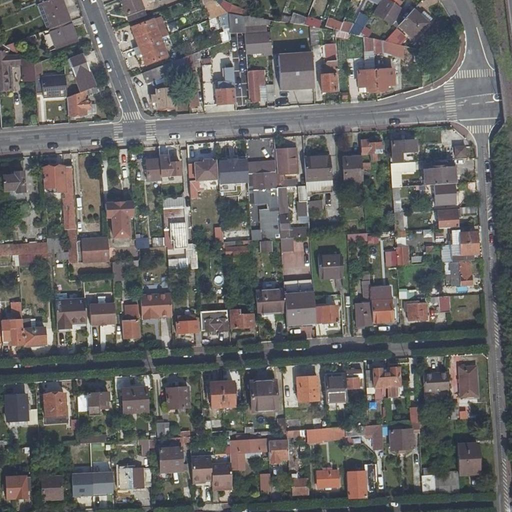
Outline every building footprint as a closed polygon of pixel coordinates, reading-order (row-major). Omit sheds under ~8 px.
[(47,0),(40,3),(36,5),(45,30),(47,29),(67,22),(68,22),(59,0),(47,0)] [(116,0),(124,20),(142,14),(137,0),(116,0)] [(393,0),(380,0),(369,15),(392,30),(398,25),(404,18),(393,11),(395,8),(398,5),(393,1),(393,0)] [(216,4),(208,7),(212,19),(214,18),(226,14),(216,4)] [(229,5),(226,14),(237,16),(239,9),(229,5)] [(404,18),(406,16),(395,8),(393,11),(404,18)] [(404,18),(398,25),(412,39),(426,25),(411,10),(406,16),(404,18)] [(269,21),(270,16),(260,12),(257,19),(266,21),(269,21)] [(226,14),(214,18),(220,34),(227,32),(226,14)] [(302,26),(304,20),(289,14),(288,19),(286,23),(302,26)] [(242,17),(240,16),(241,27),(249,26),(249,17),(242,17)] [(150,19),(129,26),(136,46),(157,39),(150,19)] [(318,24),(304,19),(304,20),(302,26),(307,27),(315,28),(316,28),(318,24)] [(67,22),(47,29),(54,49),(74,42),(67,22)] [(353,33),(358,26),(340,23),(337,32),(347,33),(353,33)] [(367,36),(368,34),(358,26),(353,33),(361,35),(367,36)] [(315,28),(307,27),(308,47),(317,47),(315,28)] [(268,49),(267,33),(258,34),(258,36),(247,36),(248,54),(258,53),(258,49),(268,49)] [(367,36),(361,35),(361,49),(370,49),(369,37),(367,36)] [(379,38),(369,37),(370,49),(370,50),(380,50),(379,47),(379,38)] [(157,39),(136,46),(140,57),(143,64),(165,56),(160,38),(157,39)] [(379,38),(379,47),(393,52),(396,44),(385,39),(379,38)] [(338,43),(324,44),(324,58),(338,58),(338,43)] [(3,46),(0,44),(0,87),(9,87),(8,69),(7,69),(4,69),(3,64),(7,64),(9,64),(9,67),(16,66),(16,64),(20,64),(21,73),(23,73),(23,79),(32,78),(32,77),(32,64),(18,56),(8,56),(8,49),(3,46)] [(136,46),(130,49),(134,59),(140,57),(136,46)] [(197,51),(182,57),(183,68),(183,71),(191,71),(191,69),(198,69),(197,60),(197,51)] [(79,55),(65,61),(71,77),(86,71),(79,55)] [(312,55),(279,57),(281,92),(314,90),(312,55)] [(140,71),(143,82),(183,68),(182,57),(140,71)] [(207,59),(197,60),(198,69),(201,106),(231,103),(230,82),(222,82),(215,83),(216,90),(212,90),(212,83),(209,83),(207,59)] [(334,64),(324,65),(325,72),(321,73),(322,78),(317,78),(316,78),(318,95),(333,93),(334,93),(332,79),(335,78),(334,64)] [(229,66),(220,66),(222,82),(230,82),(229,66)] [(254,69),(243,70),(246,102),(255,102),(254,88),(260,88),(259,72),(254,72),(254,69)] [(191,71),(183,71),(186,107),(194,106),(191,71)] [(389,72),(372,73),(373,93),(384,92),(383,87),(390,87),(389,72)] [(372,73),(356,74),(356,90),(364,90),(364,93),(373,93),(372,73)] [(32,78),(33,92),(39,92),(46,91),(46,95),(54,95),(54,90),(63,91),(62,76),(38,78),(38,80),(35,80),(35,77),(32,77),(32,78)] [(87,80),(79,82),(82,91),(88,89),(90,88),(87,80)] [(106,88),(104,83),(90,88),(88,89),(89,94),(106,88)] [(269,86),(261,87),(262,103),(270,103),(269,86)] [(171,88),(153,89),(153,95),(149,95),(149,102),(154,102),(154,109),(172,108),(171,88)] [(63,97),(65,114),(87,114),(87,99),(83,100),(82,91),(63,97)] [(361,139),(362,152),(371,152),(381,151),(381,141),(368,141),(368,138),(361,139)] [(392,140),(393,151),(402,151),(416,150),(416,139),(392,140)] [(463,146),(454,146),(455,156),(463,155),(463,146)] [(297,147),(277,147),(278,173),(277,173),(278,199),(279,236),(307,235),(307,224),(289,224),(288,218),(284,218),(283,181),(284,181),(284,173),(298,172),(297,147)] [(160,156),(161,174),(181,173),(180,159),(169,159),(169,153),(160,153),(160,156)] [(304,157),(305,179),(331,178),(329,153),(316,154),(316,157),(304,157)] [(344,156),(344,179),(363,178),(362,155),(344,156)] [(110,157),(103,156),(104,191),(122,190),(121,168),(111,168),(110,157)] [(160,156),(146,156),(147,177),(161,177),(161,174),(160,156)] [(218,159),(219,182),(248,180),(247,159),(247,156),(218,159)] [(189,160),(191,194),(197,194),(197,177),(215,177),(215,159),(211,159),(211,157),(203,157),(203,159),(189,160)] [(276,158),(247,159),(248,180),(249,201),(278,199),(277,173),(276,158)] [(411,161),(391,162),(392,186),(400,185),(399,170),(412,170),(411,161)] [(65,191),(64,163),(44,164),(45,185),(56,185),(56,191),(65,191)] [(74,163),(64,163),(65,191),(65,198),(66,220),(69,220),(75,220),(75,196),(74,163)] [(454,181),(453,164),(422,165),(424,183),(432,183),(454,181)] [(3,172),(4,187),(17,187),(17,188),(27,188),(25,168),(16,169),(15,169),(15,172),(3,172)] [(454,181),(432,183),(434,200),(444,199),(445,202),(455,201),(454,181)] [(400,196),(400,185),(392,186),(392,196),(400,196)] [(297,200),(297,209),(306,209),(305,186),(296,186),(296,195),(299,195),(299,200),(297,200)] [(314,211),(325,208),(323,199),(311,202),(314,211)] [(127,234),(127,213),(133,213),(133,201),(133,200),(105,201),(105,205),(105,214),(112,214),(112,234),(127,234)] [(459,211),(459,213),(474,212),(474,204),(459,205),(459,211)] [(169,211),(169,225),(185,225),(184,210),(169,211)] [(438,212),(438,227),(456,225),(456,219),(460,218),(459,213),(459,211),(438,212)] [(448,260),(449,260),(468,258),(473,258),(472,252),(476,252),(475,239),(479,239),(479,233),(475,233),(475,230),(471,231),(470,228),(462,229),(462,228),(458,228),(458,231),(454,232),(453,232),(454,242),(448,243),(448,260)] [(426,237),(435,237),(434,229),(425,230),(426,237)] [(346,232),(346,240),(365,239),(364,231),(346,232)] [(444,243),(446,233),(439,232),(437,242),(444,243)] [(162,244),(162,235),(152,236),(151,236),(152,244),(162,244)] [(81,239),(82,249),(107,248),(107,244),(107,237),(106,237),(81,238),(81,239)] [(0,242),(0,254),(18,253),(32,253),(48,251),(47,240),(0,242)] [(260,240),(260,250),(270,250),(270,240),(260,240)] [(284,243),(284,254),(307,252),(306,241),(284,243)] [(60,250),(60,243),(48,243),(48,251),(52,251),(60,250)] [(226,245),(226,253),(231,253),(246,252),(245,244),(240,245),(226,245)] [(405,244),(394,245),(395,262),(406,262),(405,244)] [(82,249),(82,260),(107,259),(107,248),(82,249)] [(68,250),(68,260),(82,260),(82,249),(76,249),(68,250)] [(317,252),(318,275),(341,274),(340,251),(317,252)] [(246,252),(231,253),(232,263),(246,262),(246,252)] [(468,258),(449,260),(451,284),(457,284),(469,283),(468,258)] [(111,259),(110,260),(111,276),(111,277),(121,276),(120,259),(114,259),(111,259)] [(368,302),(369,321),(389,320),(388,299),(376,299),(375,286),(373,286),(372,269),(367,270),(367,278),(368,299),(368,302)] [(253,291),(254,311),(282,309),(281,289),(253,291)] [(139,293),(139,292),(125,292),(126,318),(138,318),(137,303),(139,303),(139,293)] [(169,313),(168,292),(139,293),(139,303),(140,318),(150,317),(150,314),(169,313)] [(436,300),(437,310),(448,309),(446,295),(428,296),(429,301),(436,300)] [(85,317),(85,297),(54,298),(55,326),(69,326),(68,314),(74,314),(74,317),(85,317)] [(405,310),(405,318),(424,317),(423,301),(404,301),(404,299),(401,299),(401,311),(405,310)] [(20,317),(20,300),(11,300),(11,312),(12,312),(13,316),(15,316),(15,320),(21,321),(20,317)] [(368,302),(353,303),(354,324),(369,323),(369,321),(368,302)] [(113,323),(112,303),(88,303),(88,323),(98,323),(98,324),(103,324),(103,322),(113,323)] [(318,305),(318,321),(333,320),(332,304),(318,305)] [(226,326),(224,307),(198,308),(199,328),(213,327),(213,325),(216,325),(217,327),(226,326)] [(228,312),(228,326),(247,326),(247,311),(228,312)] [(174,320),(175,330),(192,329),(194,329),(194,312),(193,312),(177,313),(177,320),(174,320)] [(34,316),(20,317),(21,321),(21,326),(21,342),(43,341),(43,325),(34,325),(34,316)] [(139,336),(138,318),(126,318),(123,318),(124,337),(139,336)] [(21,326),(7,327),(7,338),(7,343),(21,342),(21,326)] [(194,329),(192,329),(193,344),(200,343),(199,329),(194,329)] [(455,366),(457,395),(474,394),(472,365),(455,366)] [(345,368),(345,375),(347,375),(356,375),(359,375),(359,367),(345,368)] [(385,385),(385,395),(397,395),(396,367),(386,367),(386,371),(384,371),(385,385)] [(371,368),(363,369),(364,386),(372,386),(371,368)] [(371,368),(372,386),(385,385),(384,371),(380,372),(380,368),(371,368)] [(421,373),(422,391),(445,390),(444,372),(421,373)] [(294,375),(295,399),(315,398),(314,374),(294,375)] [(321,375),(323,401),(344,400),(343,374),(321,375)] [(356,375),(347,375),(347,386),(356,385),(356,375)] [(248,379),(249,407),(275,405),(274,378),(248,379)] [(219,379),(208,380),(209,405),(221,404),(219,379)] [(219,379),(221,404),(232,404),(232,379),(219,379)] [(119,386),(120,411),(145,408),(144,384),(119,386)] [(164,386),(165,407),(187,406),(186,385),(164,386)] [(75,390),(75,404),(89,403),(103,403),(102,398),(108,398),(107,389),(75,390)] [(43,392),(45,414),(65,413),(64,391),(43,392)] [(4,394),(5,425),(34,422),(33,407),(25,407),(23,392),(4,394)] [(446,402),(447,419),(453,418),(460,418),(460,413),(455,413),(454,402),(446,402)] [(406,406),(407,421),(416,420),(415,405),(406,406)] [(201,429),(209,429),(209,420),(200,420),(201,429)] [(407,421),(402,421),(403,428),(409,428),(409,436),(417,436),(416,420),(407,421)] [(361,423),(361,430),(365,430),(364,434),(370,434),(370,445),(380,444),(379,422),(365,423),(361,423)] [(153,426),(153,436),(157,436),(162,436),(161,425),(153,426)] [(304,427),(304,440),(315,440),(315,438),(337,437),(336,425),(325,426),(304,427)] [(387,429),(388,447),(410,447),(409,436),(409,428),(403,428),(387,429)] [(77,435),(77,441),(98,439),(106,439),(106,432),(77,435)] [(229,460),(229,467),(243,467),(242,450),(259,449),(259,445),(263,445),(262,435),(257,435),(257,438),(246,438),(245,432),(235,433),(236,438),(228,439),(229,460)] [(162,436),(157,436),(157,446),(168,446),(167,435),(166,435),(162,436)] [(167,435),(168,446),(179,446),(178,435),(174,435),(167,435)] [(147,436),(135,437),(136,443),(139,443),(139,454),(148,453),(147,441),(147,436)] [(68,441),(69,445),(79,445),(79,453),(89,453),(90,459),(100,458),(98,439),(77,441),(68,441)] [(266,441),(267,462),(268,462),(269,464),(274,463),(277,461),(277,457),(287,456),(286,440),(266,441)] [(475,442),(454,443),(455,469),(456,472),(476,471),(475,442)] [(168,446),(157,446),(158,470),(169,470),(168,446)] [(179,446),(168,446),(169,470),(180,469),(179,446)] [(189,454),(190,479),(210,478),(210,483),(230,482),(229,467),(229,460),(209,461),(209,453),(189,454)] [(344,469),(345,495),(365,494),(365,480),(373,480),(373,463),(361,463),(361,468),(344,469)] [(116,466),(117,485),(140,484),(140,482),(150,481),(149,468),(140,469),(139,465),(116,466)] [(314,469),(315,485),(335,484),(335,468),(314,469)] [(438,476),(439,491),(457,490),(456,472),(455,469),(438,469),(438,476)] [(39,473),(40,495),(60,494),(59,472),(39,473)] [(110,496),(110,472),(67,473),(68,496),(110,496)] [(267,472),(258,472),(259,489),(268,489),(267,472)] [(419,473),(420,490),(433,489),(433,476),(432,472),(419,473)] [(13,474),(3,474),(4,496),(14,496),(13,474)] [(27,474),(13,474),(14,496),(14,497),(24,496),(23,486),(27,485),(27,474)] [(290,476),(290,493),(306,493),(305,476),(290,476)]
